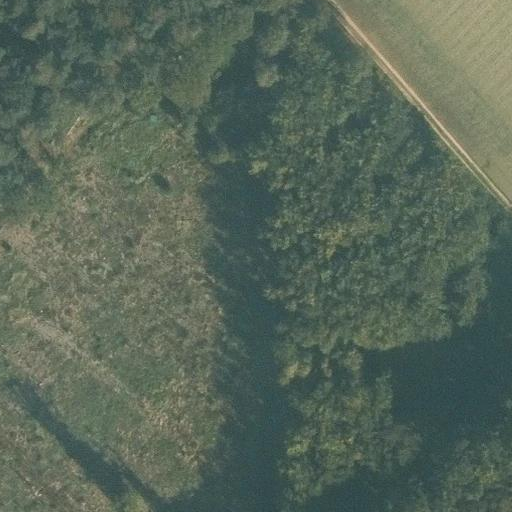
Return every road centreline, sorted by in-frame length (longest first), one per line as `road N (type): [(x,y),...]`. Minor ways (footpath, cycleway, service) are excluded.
road 1 (track): [(0,229),(220,0)]
road 2 (track): [(327,0),(511,215)]
